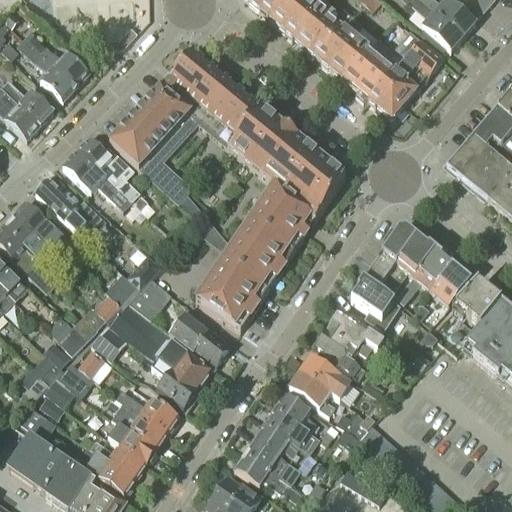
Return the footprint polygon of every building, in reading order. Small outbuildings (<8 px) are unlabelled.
[(258,19),(265,25),(288,0),(248,0),(247,1),(247,8),(260,18),(258,19)] [(266,26),(267,24),(285,39),(284,41),(289,45),(317,16),(321,11),(330,0),(288,0),(265,25),(266,26)] [(372,0),(363,12),(372,19),(381,7),(372,0)] [(463,45),(476,31),(447,6),(441,13),(429,3),(425,0),(424,0),(419,7),(425,12),(463,45)] [(477,26),(499,0),(479,0),(466,16),(477,26)] [(451,59),(463,45),(425,12),(419,7),(415,3),(411,8),(408,11),(427,28),(422,34),(451,59)] [(315,63),(319,67),(350,31),(353,27),(342,18),(333,27),(331,26),(334,22),(321,11),(317,16),(289,45),(292,48),(294,46),(309,59),(308,60),(313,65),(315,63)] [(10,19),(2,27),(11,35),(19,27),(10,19)] [(341,88),(342,89),(366,61),(372,54),(356,40),(362,34),(353,27),(350,31),(319,67),(324,71),(323,73),(328,77),(329,76),(342,86),(341,88)] [(2,30),(0,32),(0,51),(5,46),(2,43),(8,36),(2,30)] [(107,56),(123,56),(137,41),(130,35),(118,47),(106,48),(107,56)] [(23,46),(41,64),(48,57),(30,39),(23,46)] [(352,94),(368,108),(400,72),(419,49),(408,40),(392,59),(378,46),(372,54),(366,61),(342,89),(350,96),(352,94)] [(34,71),(41,64),(23,46),(16,53),(34,71)] [(400,72),(368,108),(367,109),(376,116),(377,115),(388,123),(395,123),(444,67),(420,48),(419,49),(400,72)] [(41,64),(76,96),(89,82),(66,61),(60,67),(48,57),(41,64)] [(273,193),(319,221),(345,183),(192,58),(174,78),(174,77),(166,86),(167,86),(158,96),(158,95),(156,97),(197,131),(273,193)] [(62,110),(76,96),(41,64),(34,71),(46,81),(39,88),(62,110)] [(24,105),(15,96),(7,89),(0,96),(17,113),(39,134),(53,119),(31,98),(24,105)] [(17,113),(0,96),(0,95),(0,122),(26,147),(39,134),(17,113)] [(161,171),(197,131),(156,97),(150,103),(151,104),(108,150),(176,213),(191,197),(190,196),(189,197),(161,171)] [(511,97),(497,116),(511,129),(511,97)] [(472,144),(511,178),(511,129),(497,116),(491,122),(472,144)] [(486,207),(511,180),(511,178),(472,144),(446,174),(467,191),(486,207)] [(103,160),(89,146),(77,159),(113,193),(130,210),(139,201),(125,187),(133,179),(108,155),(103,160)] [(130,210),(113,193),(77,159),(62,174),(90,201),(97,194),(120,217),(122,219),(130,210)] [(511,180),(486,207),(511,228),(511,180)] [(48,188),(35,202),(84,250),(91,256),(100,247),(94,242),(105,230),(82,208),(75,215),(48,188)] [(240,338),(319,221),(273,193),(195,308),(240,338)] [(140,203),(132,211),(134,212),(139,217),(147,209),(140,203)] [(42,250),(55,262),(70,273),(80,262),(48,231),(48,232),(26,210),(14,223),(42,250)] [(139,217),(134,212),(125,221),(131,226),(139,218),(139,217)] [(44,274),(49,269),(55,262),(42,250),(14,223),(2,236),(25,258),(44,274)] [(30,288),(44,274),(25,258),(2,236),(0,237),(0,256),(3,260),(2,264),(6,268),(9,267),(30,288)] [(395,272),(415,244),(405,236),(398,236),(389,250),(387,248),(381,257),(382,258),(380,261),(381,263),(363,287),(378,297),(384,289),(395,273),(395,272)] [(419,244),(415,244),(395,272),(395,273),(384,289),(394,298),(406,282),(411,286),(433,257),(419,244)] [(428,300),(450,274),(449,273),(448,270),(433,257),(411,286),(412,287),(395,306),(402,311),(419,292),(428,300)] [(128,287),(140,298),(151,287),(161,275),(149,264),(128,287)] [(0,289),(17,306),(26,297),(9,280),(8,281),(0,273),(0,289)] [(450,274),(428,300),(445,315),(468,290),(467,289),(467,286),(460,280),(457,280),(450,274)] [(113,290),(104,299),(112,306),(123,316),(127,311),(140,298),(128,287),(116,277),(108,286),(113,290)] [(362,286),(348,303),(350,304),(349,306),(367,318),(361,326),(381,340),(398,314),(378,297),(363,287),(362,286)] [(140,298),(127,311),(151,328),(170,302),(151,287),(140,298)] [(0,313),(5,319),(17,306),(0,289),(0,313)] [(478,335),(499,310),(477,293),(477,292),(455,316),(478,335)] [(112,306),(98,321),(105,328),(109,332),(123,316),(112,306)] [(511,511),(511,320),(499,310),(499,311),(499,310),(478,335),(479,336),(478,336),(462,356),(511,396),(511,511)] [(106,332),(118,342),(126,349),(142,361),(153,370),(154,368),(156,367),(170,377),(196,398),(206,384),(207,383),(210,379),(212,375),(192,360),(168,341),(164,339),(151,328),(127,311),(123,316),(109,332),(108,333),(106,332)] [(413,320),(420,326),(428,317),(421,311),(413,320)] [(69,316),(64,322),(74,331),(79,327),(69,316)] [(74,331),(72,333),(72,334),(87,348),(96,339),(95,338),(105,328),(98,321),(91,316),(81,325),(79,327),(74,331)] [(187,316),(168,341),(192,360),(212,375),(214,376),(220,367),(225,367),(229,361),(228,357),(228,356),(200,334),(204,329),(187,316)] [(327,338),(356,358),(364,364),(371,354),(377,357),(383,349),(340,319),(327,338)] [(64,342),(57,349),(71,363),(87,348),(72,334),(71,335),(65,329),(58,336),(64,342)] [(106,332),(91,350),(111,367),(126,349),(118,342),(106,332)] [(349,368),(356,358),(327,338),(317,352),(327,359),(324,363),(352,383),(358,374),(349,368)] [(437,346),(428,339),(419,348),(423,352),(432,351),(437,346)] [(52,349),(42,360),(53,370),(60,376),(70,366),(52,349)] [(90,357),(76,375),(82,380),(90,386),(104,367),(90,357)] [(426,372),(430,368),(421,359),(412,369),(421,378),(426,372)] [(329,400),(338,406),(349,390),(320,371),(309,364),(299,380),(329,400)] [(153,370),(150,374),(156,379),(164,385),(161,390),(155,398),(183,418),(185,416),(187,416),(191,410),(191,407),(197,399),(196,398),(170,377),(156,367),(154,368),(153,370)] [(53,370),(39,385),(47,393),(55,386),(58,382),(62,378),(60,376),(53,370)] [(76,375),(70,371),(62,378),(58,382),(55,386),(74,401),(79,405),(82,401),(72,394),(82,380),(76,375)] [(363,378),(358,374),(352,383),(357,386),(363,378)] [(324,408),(329,400),(299,380),(289,395),(328,421),(333,414),(324,408)] [(32,409),(40,400),(41,399),(47,393),(39,385),(37,383),(23,400),(32,409)] [(383,395),(366,385),(360,395),(377,405),(383,395)] [(55,386),(47,393),(41,399),(56,411),(62,415),(74,401),(55,386)] [(119,397),(114,404),(122,410),(167,441),(170,437),(172,438),(178,430),(176,428),(178,426),(150,406),(144,414),(119,397)] [(274,417),(308,439),(315,429),(306,424),(310,418),(285,401),(274,417)] [(39,413),(57,427),(64,417),(46,404),(39,413)] [(122,410),(112,425),(129,437),(157,456),(167,441),(122,410)] [(31,416),(17,430),(34,442),(46,426),(42,423),(37,420),(31,416)] [(299,454),(302,448),(308,439),(274,417),(264,431),(290,448),(299,454)] [(0,422),(0,439),(9,428),(1,421),(0,422)] [(343,435),(350,427),(341,422),(335,430),(343,435)] [(353,425),(344,437),(358,447),(366,435),(353,425)] [(103,430),(98,437),(118,452),(146,471),(157,456),(129,437),(124,444),(103,430)] [(299,454),(290,448),(264,431),(254,446),(280,463),(284,458),(292,463),(299,454)] [(335,447),(350,458),(358,448),(358,447),(344,437),(343,437),(335,447)] [(320,447),(326,451),(332,442),(326,438),(320,447)] [(55,511),(122,511),(124,509),(28,442),(5,477),(55,511)] [(95,446),(89,454),(93,457),(135,487),(146,471),(118,452),(113,459),(95,446)] [(290,492),(300,479),(279,465),(280,463),(254,446),(244,462),(278,484),(290,492)] [(356,467),(366,457),(361,452),(351,462),(356,467)] [(93,457),(82,474),(91,480),(101,487),(124,503),(126,500),(128,500),(132,495),(131,493),(134,489),(135,487),(120,476),(93,457)] [(361,472),(371,462),(366,457),(356,467),(361,472)] [(310,474),(316,466),(310,461),(304,470),(310,474)] [(290,492),(278,484),(244,462),(234,477),(260,494),(263,490),(281,502),(282,501),(295,510),(301,502),(290,493),(290,492)] [(371,462),(361,472),(366,477),(376,467),(371,462)] [(372,482),(381,472),(376,467),(366,477),(372,482)] [(318,469),(312,478),(321,484),(327,475),(318,469)] [(377,487),(386,477),(381,472),(372,482),(377,487)] [(386,477),(377,487),(382,492),(392,482),(386,477)] [(239,493),(228,485),(217,501),(232,511),(265,511),(267,510),(260,504),(243,491),(239,493)] [(232,511),(217,501),(210,511),(232,511)]
